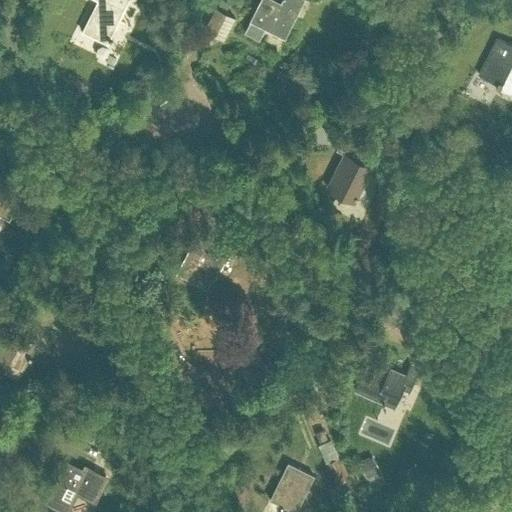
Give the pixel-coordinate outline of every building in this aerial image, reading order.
[(117,0),(96,0),(81,30),(107,43),(125,8),(116,3),(117,0)] [(276,0),(259,0),(249,19),(250,20),(243,32),(259,40),(265,28),(284,38),(303,0),(280,0),(280,2),(276,0)] [(232,34),(238,15),(219,9),(213,27),(232,34)] [(477,73),(488,78),(496,82),(494,85),(511,93),(511,90),(511,44),(506,42),(495,36),(477,73)] [(325,187),(354,202),(373,165),(356,156),(361,146),(342,137),(336,150),(342,153),(325,187)] [(0,200),(0,215),(8,220),(15,208),(0,200)] [(198,230),(176,273),(206,288),(210,279),(212,280),(217,270),(219,271),(224,261),(226,262),(233,247),(198,230)] [(37,344),(6,326),(0,336),(0,340),(1,341),(0,342),(0,369),(17,379),(37,344)] [(390,344),(407,344),(407,333),(390,333),(390,344)] [(351,388),(393,406),(402,386),(409,390),(419,367),(410,363),(407,371),(390,364),(388,369),(376,364),(372,372),(360,367),(351,388)] [(59,456),(37,498),(62,511),(77,485),(99,496),(109,477),(83,463),(81,467),(59,456)] [(313,474),(287,461),(268,499),(294,511),(313,474)]
